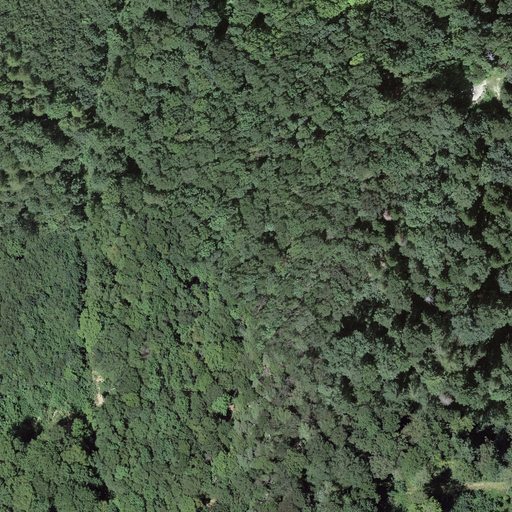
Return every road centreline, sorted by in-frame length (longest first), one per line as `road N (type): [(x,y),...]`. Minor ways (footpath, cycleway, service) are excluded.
road 1 (track): [(109,511),(89,293),(91,147),(133,0)]
road 2 (track): [(327,477),(412,488),(511,486)]
